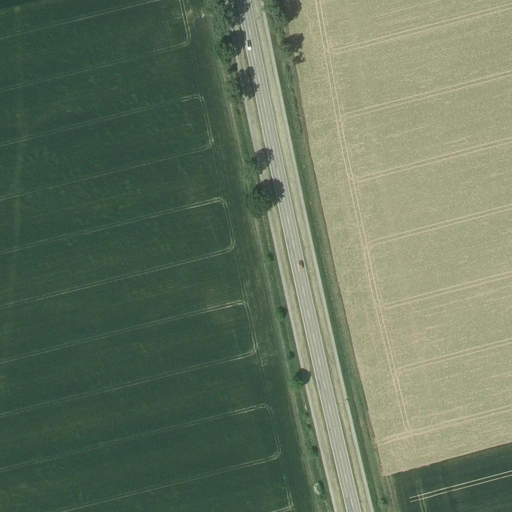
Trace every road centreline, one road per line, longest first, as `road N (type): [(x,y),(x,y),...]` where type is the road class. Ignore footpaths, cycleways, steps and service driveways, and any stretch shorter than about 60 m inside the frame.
road 1 (track): [(209,0),(323,511)]
road 2 (primary): [(243,0),(352,511)]
road 3 (track): [(280,0),(314,214),(384,511)]
